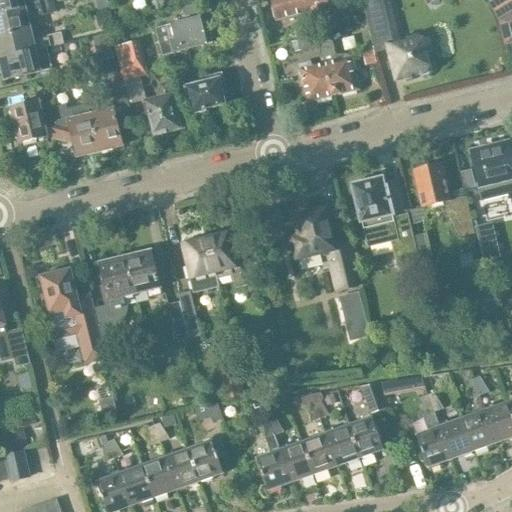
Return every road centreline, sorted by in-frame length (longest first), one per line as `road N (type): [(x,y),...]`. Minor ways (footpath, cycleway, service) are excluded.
road 1 (residential): [(0,215),(272,153)]
road 2 (residential): [(272,153),(511,99)]
road 3 (residential): [(272,153),(234,0)]
road 4 (residential): [(458,510),(431,498),(338,511)]
